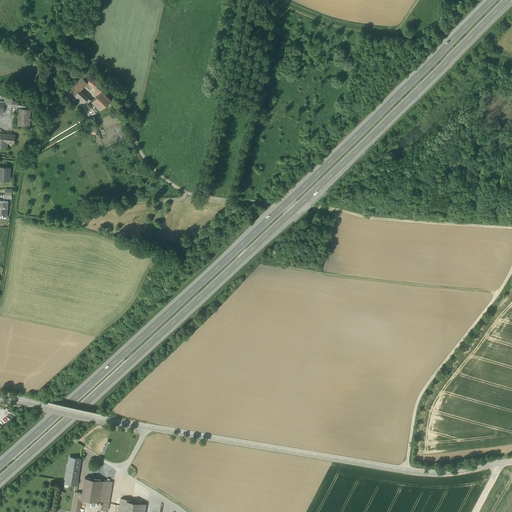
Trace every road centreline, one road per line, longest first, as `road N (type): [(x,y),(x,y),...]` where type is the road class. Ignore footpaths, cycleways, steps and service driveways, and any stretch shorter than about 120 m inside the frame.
road 1 (motorway): [(0,482),(506,0)]
road 2 (motorway): [(490,0),(0,467)]
road 3 (unclassified): [(511,463),(441,474),(144,426)]
road 4 (track): [(186,194),(511,231)]
road 5 (track): [(405,469),(427,391),(511,280)]
road 6 (track): [(418,0),(388,34),(341,28),(266,0)]
